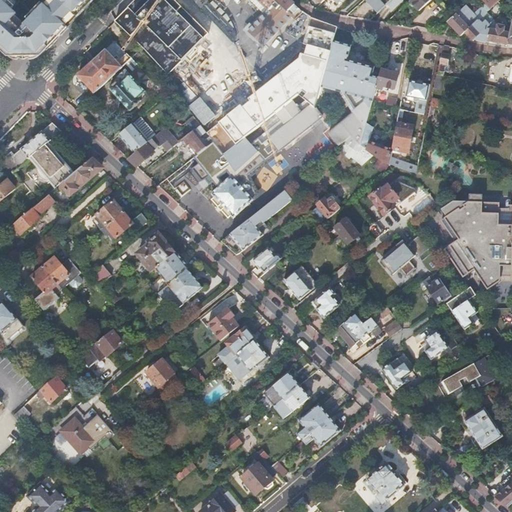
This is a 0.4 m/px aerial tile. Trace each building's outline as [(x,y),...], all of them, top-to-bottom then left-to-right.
[(0,0),(0,42),(5,48),(3,50),(8,55),(11,55),(14,57),(24,55),(29,55),(41,55),(69,26),(66,24),(76,15),(78,17),(94,0),(93,0),(44,0),(28,16),(30,18),(26,23),(15,14),(16,12),(11,7),(13,5),(7,0),(3,0),(2,0),(0,0)] [(135,0),(134,1),(144,11),(146,13),(156,2),(158,0),(135,0)] [(258,0),(269,10),(265,14),(249,31),(263,45),(299,9),(289,0),(258,0)] [(368,0),(377,9),(387,0),(368,0)] [(394,0),(390,4),(395,10),(405,0),(394,0)] [(410,0),(410,1),(420,11),(430,0),(410,0)] [(481,0),(485,3),(490,9),(498,1),(499,0),(481,0)] [(134,1),(121,15),(131,25),(144,11),(134,1)] [(498,1),(490,9),(493,13),(501,5),(498,1)] [(485,3),(474,14),(479,19),(490,9),(485,3)] [(466,5),(447,21),(453,27),(461,36),(465,33),(479,19),(474,14),(466,5)] [(76,15),(66,24),(69,26),(78,17),(76,15)] [(185,22),(203,41),(200,44),(205,48),(207,46),(215,54),(224,63),(230,57),(191,16),(185,22)] [(479,19),(465,33),(473,41),(474,40),(489,25),(485,21),(483,23),(479,19)] [(489,25),(474,40),(488,43),(488,41),(509,44),(511,32),(504,31),(505,27),(497,26),(493,22),(489,25)] [(142,48),(167,75),(172,70),(185,83),(190,88),(196,82),(152,38),(142,48)] [(329,64),(323,88),(366,100),(367,100),(371,88),(377,89),(380,78),(374,77),(375,75),(373,74),(375,68),(347,61),(350,47),(334,43),(329,64)] [(444,46),(437,76),(444,77),(446,66),(447,66),(449,57),(447,56),(449,47),(444,46)] [(106,49),(91,63),(107,80),(125,64),(130,59),(131,58),(126,54),(119,59),(121,61),(119,63),(106,49)] [(215,54),(201,67),(206,73),(214,81),(233,63),(235,62),(230,57),(224,63),(215,54)] [(130,59),(125,64),(132,71),(137,66),(130,59)] [(91,63),(78,75),(94,92),(107,80),(91,63)] [(214,81),(197,96),(188,104),(185,107),(188,110),(189,111),(233,71),(237,68),(233,63),(214,81)] [(286,81),(297,95),(298,96),(299,96),(307,102),(315,108),(323,88),(329,64),(324,63),(323,67),(309,63),(286,81)] [(380,78),(377,89),(384,91),(385,87),(396,90),(400,74),(382,69),(380,78)] [(148,93),(125,70),(116,77),(118,79),(109,88),(117,96),(115,98),(121,103),(122,102),(130,110),(148,93)] [(206,73),(196,82),(190,88),(197,96),(214,81),(206,73)] [(437,76),(435,90),(441,91),(444,77),(437,76)] [(276,88),(289,102),(298,96),(297,95),(286,81),(276,88)] [(410,81),(407,97),(414,99),(414,100),(414,101),(414,102),(415,103),(418,103),(420,102),(420,100),(427,102),(430,86),(410,81)] [(176,91),(188,104),(197,96),(190,88),(185,83),(176,91)] [(276,88),(257,103),(262,110),(252,117),(250,117),(217,143),(226,153),(228,151),(232,148),(245,138),(260,126),(269,119),(268,118),(289,102),(276,88)] [(366,100),(362,114),(370,116),(374,101),(377,89),(371,88),(367,100),(366,100)] [(389,97),(388,104),(397,106),(398,99),(389,97)] [(78,99),(70,106),(75,111),(83,103),(78,99)] [(433,99),(431,107),(446,111),(448,103),(433,99)] [(276,114),(281,121),(265,133),(279,151),(323,118),(315,108),(307,102),(300,107),(298,105),(297,106),(293,101),(290,103),(276,114)] [(403,101),(401,110),(409,112),(410,107),(403,101)] [(185,107),(173,117),(176,120),(188,110),(185,107)] [(410,107),(409,112),(424,116),(425,110),(410,107)] [(354,112),(347,134),(351,137),(362,147),(366,132),(368,126),(370,116),(362,114),(354,112)] [(198,122),(192,127),(194,129),(195,130),(201,125),(198,122)] [(119,135),(135,153),(148,141),(133,123),(119,135)] [(399,123),(395,150),(413,153),(418,127),(399,123)] [(52,124),(15,154),(13,151),(1,161),(12,173),(29,158),(47,144),(61,132),(52,124)] [(192,131),(181,140),(187,147),(189,145),(197,154),(208,145),(204,140),(201,136),(206,131),(201,125),(195,130),(194,129),(192,131)] [(206,131),(201,136),(204,140),(210,135),(206,131)] [(148,141),(135,153),(128,159),(136,167),(161,145),(167,152),(178,143),(171,136),(166,140),(158,132),(148,141)] [(362,147),(374,157),(392,166),(392,165),(393,158),(395,150),(372,144),(371,145),(370,145),(372,133),(366,132),(362,147)] [(265,133),(250,144),(266,161),(279,151),(265,133)] [(208,145),(197,154),(201,158),(189,168),(195,175),(207,166),(215,160),(226,153),(217,143),(210,135),(204,140),(208,145)] [(339,146),(363,167),(374,157),(362,147),(351,137),(339,146)] [(232,148),(267,187),(279,176),(266,161),(250,144),(245,138),(232,148)] [(47,144),(29,158),(56,189),(58,187),(74,173),(47,144)] [(472,159),(430,147),(426,161),(469,173),(472,159)] [(226,153),(215,160),(218,165),(220,167),(221,165),(225,169),(234,162),(230,158),(232,157),(228,151),(226,153)] [(393,158),(392,165),(395,166),(418,175),(419,168),(393,158)] [(476,158),(472,171),(480,173),(482,167),(484,160),(476,158)] [(74,173),(58,187),(61,190),(64,187),(70,195),(79,188),(82,188),(93,179),(94,175),(101,168),(91,159),(74,173)] [(189,179),(181,186),(189,196),(215,177),(210,172),(214,169),(218,165),(215,160),(207,166),(195,175),(189,179)] [(419,168),(418,175),(427,177),(431,178),(433,166),(427,165),(427,163),(424,162),(420,161),(419,168)] [(214,169),(218,174),(223,171),(220,167),(218,165),(214,169)] [(33,168),(27,172),(34,182),(40,178),(33,168)] [(215,197),(231,214),(229,215),(230,216),(232,218),(253,199),(232,176),(211,195),(213,197),(214,198),(215,197)] [(419,185),(431,195),(443,185),(438,180),(431,178),(427,177),(419,185)] [(7,180),(0,186),(0,203),(23,183),(17,178),(11,184),(7,180)] [(443,185),(431,195),(437,200),(449,190),(443,185)] [(370,198),(386,217),(396,208),(395,206),(397,204),(397,203),(396,201),(400,198),(389,186),(383,191),(381,188),(370,198)] [(286,191),(221,242),(236,255),(241,253),(264,236),(260,231),(258,228),(264,223),(293,199),(286,191)] [(49,195),(15,224),(23,233),(42,216),(41,214),(55,202),(49,195)] [(318,208),(311,214),(322,226),(341,211),(332,200),(327,203),(325,200),(318,206),(318,208)] [(114,201),(97,216),(98,217),(95,220),(100,225),(98,227),(102,232),(124,213),(114,201)] [(511,211),(497,212),(497,202),(466,201),(438,219),(451,236),(443,244),(461,269),(473,265),(483,279),(511,279),(511,211)] [(124,213),(102,232),(107,237),(109,236),(113,240),(116,238),(117,239),(126,233),(129,237),(148,221),(143,214),(141,213),(131,222),(124,213)] [(335,229),(341,235),(345,241),(349,246),(361,236),(347,219),(335,229)] [(368,228),(377,238),(383,232),(375,222),(368,228)] [(264,223),(258,228),(260,231),(267,226),(264,223)] [(335,229),(331,232),(336,239),(341,235),(335,229)] [(138,255),(152,274),(155,271),(174,255),(173,253),(174,253),(169,246),(168,247),(165,244),(168,242),(162,235),(160,237),(159,236),(149,243),(150,245),(138,255)] [(336,239),(334,241),(338,246),(345,241),(341,235),(336,239)] [(398,248),(382,261),(393,275),(400,270),(407,277),(417,269),(410,261),(416,256),(418,258),(420,257),(429,249),(419,236),(407,246),(403,240),(396,246),(398,248)] [(77,247),(71,252),(75,256),(80,251),(77,247)] [(268,249),(253,262),(261,270),(262,269),(265,273),(276,265),(292,252),(287,247),(282,250),(283,252),(278,256),(277,255),(275,256),(268,249)] [(444,268),(429,249),(420,257),(420,258),(421,258),(421,259),(422,259),(422,260),(423,261),(423,262),(424,262),(424,263),(425,264),(426,265),(426,266),(427,266),(427,267),(428,267),(428,268),(429,269),(429,270),(430,270),(430,271),(431,271),(431,272),(432,273),(433,274),(433,275),(434,275),(436,274),(437,273),(444,268)] [(174,255),(155,271),(168,286),(187,270),(189,269),(176,254),(174,255)] [(44,269),(62,292),(69,286),(80,278),(82,276),(70,262),(63,268),(56,260),(44,269)] [(276,265),(265,273),(258,279),(263,284),(280,270),(276,265)] [(90,276),(98,286),(111,276),(103,266),(90,276)] [(302,266),(283,281),(299,300),(318,285),(302,266)] [(44,269),(32,279),(44,294),(35,301),(44,312),(60,300),(57,297),(62,292),(44,269)] [(168,286),(159,294),(175,313),(203,289),(187,270),(168,286)] [(424,282),(438,304),(445,299),(447,301),(452,297),(436,274),(424,282)] [(83,282),(80,278),(69,286),(73,290),(78,291),(82,287),(83,282)] [(447,304),(465,330),(473,323),(470,318),(478,313),(468,297),(475,292),(471,286),(454,299),(448,303),(447,304)] [(318,309),(317,309),(325,319),(341,306),(334,297),(337,295),(331,288),(313,303),(318,309)] [(334,297),(341,306),(343,304),(344,301),(339,295),(337,295),(334,297)] [(3,302),(0,304),(0,335),(6,342),(24,326),(18,319),(3,302)] [(223,341),(241,326),(235,319),(241,314),(232,304),(220,314),(214,308),(203,319),(223,341)] [(356,316),(336,330),(351,349),(357,344),(360,348),(371,340),(369,336),(372,333),(375,337),(381,332),(375,324),(382,319),(378,314),(372,319),(363,325),(358,319),(356,316)] [(360,317),(358,319),(363,325),(372,319),(370,317),(363,316),(360,317)] [(132,317),(122,324),(127,330),(136,322),(132,317)] [(397,321),(385,329),(391,337),(403,329),(397,321)] [(24,326),(6,342),(7,343),(25,328),(24,326)] [(246,329),(227,344),(230,347),(237,356),(256,340),(246,329)] [(102,341),(96,346),(81,359),(89,369),(106,355),(108,357),(123,345),(119,339),(120,337),(115,331),(108,336),(102,341)] [(442,336),(438,331),(426,340),(431,348),(426,352),(432,360),(450,348),(452,351),(460,346),(458,343),(455,338),(453,336),(451,334),(448,334),(446,334),(442,336)] [(104,332),(98,337),(102,341),(108,336),(104,332)] [(148,336),(139,344),(145,352),(155,343),(148,336)] [(98,337),(92,342),(96,346),(102,341),(98,337)] [(256,340),(237,356),(251,373),(270,357),(256,340)] [(230,347),(217,357),(224,366),(237,356),(230,347)] [(289,355),(289,361),(292,365),(301,358),(298,354),(293,352),(289,355)] [(458,359),(461,363),(468,359),(466,355),(458,359)] [(484,357),(442,383),(448,395),(455,391),(457,395),(470,388),(467,384),(475,379),(479,387),(481,385),(482,386),(496,378),(484,357)] [(383,370),(397,390),(406,384),(403,380),(413,373),(404,360),(399,364),(396,361),(383,370)] [(147,375),(158,389),(158,391),(161,395),(179,380),(177,378),(163,361),(147,375)] [(74,365),(62,374),(66,379),(77,369),(74,365)] [(189,371),(201,385),(205,382),(194,368),(189,371)] [(188,373),(186,371),(177,378),(179,380),(188,373)] [(289,373),(264,394),(274,406),(300,385),(289,373)] [(60,376),(42,391),(52,403),(67,390),(63,385),(65,383),(60,376)] [(300,385),(274,406),(283,419),(292,412),(293,412),(310,398),(300,385)] [(471,402),(454,413),(461,423),(465,420),(477,412),(471,402)] [(319,405),(300,421),(305,427),(297,434),(302,440),(330,417),(319,405)] [(465,420),(484,448),(485,447),(503,436),(484,408),(477,412),(465,420)] [(20,412),(13,417),(20,425),(27,419),(27,417),(22,412),(20,412)] [(330,417),(302,440),(296,446),(300,450),(315,438),(322,446),(341,430),(330,417)] [(92,426),(106,443),(108,441),(113,436),(100,419),(92,426)] [(94,445),(74,422),(61,434),(80,457),(94,445)] [(253,434),(242,443),(241,444),(248,452),(259,443),(253,434)] [(237,436),(227,444),(232,451),(241,444),(242,443),(237,436)] [(263,450),(259,453),(264,459),(268,455),(263,450)] [(271,466),(277,473),(282,478),(289,472),(278,460),(271,466)] [(243,477),(257,494),(265,487),(266,489),(268,489),(274,484),(274,482),(273,481),(273,480),(271,478),(277,473),(271,466),(267,462),(261,466),(258,463),(251,470),(243,477)] [(388,463),(368,480),(369,481),(380,494),(377,497),(383,504),(405,486),(394,473),(396,472),(388,463)] [(181,470),(175,475),(179,479),(185,474),(181,470)] [(500,484),(506,490),(497,498),(508,508),(511,503),(511,477),(510,475),(500,484)] [(364,485),(376,498),(377,497),(380,494),(369,481),(364,485)] [(60,511),(68,505),(55,491),(50,496),(40,486),(26,498),(36,509),(32,511),(60,511)] [(221,495),(200,511),(233,511),(235,510),(233,509),(238,504),(228,492),(223,496),(221,495)] [(307,497),(298,500),(300,507),(309,505),(307,497)]
